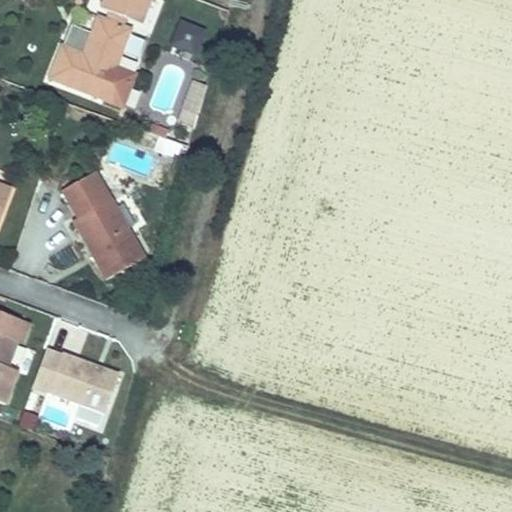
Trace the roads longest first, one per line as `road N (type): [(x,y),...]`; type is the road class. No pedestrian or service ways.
road 1 (track): [(137,332),(196,383),(511,468)]
road 2 (residential): [(0,274),(137,332)]
